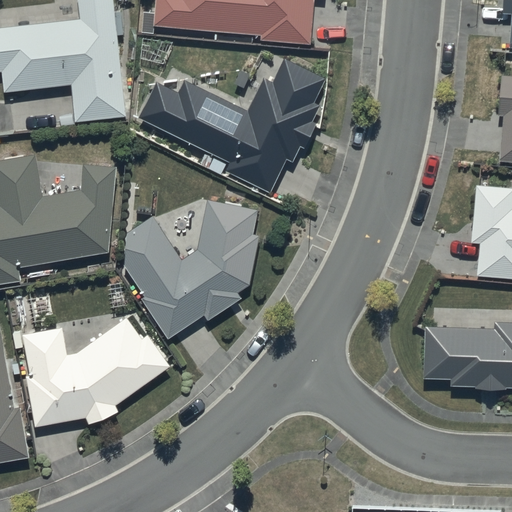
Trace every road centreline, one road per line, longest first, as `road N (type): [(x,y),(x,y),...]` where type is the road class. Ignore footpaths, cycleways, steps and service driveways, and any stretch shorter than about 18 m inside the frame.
road 1 (residential): [(300,363),(378,213),(407,94),(415,0)]
road 2 (residential): [(98,511),(209,446),(300,363)]
road 3 (residential): [(511,459),(415,450),(300,363)]
